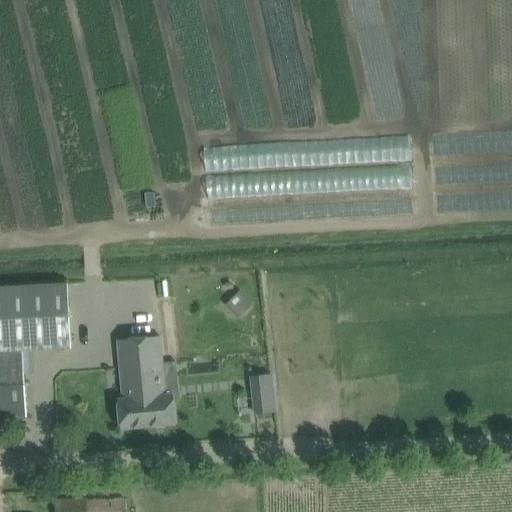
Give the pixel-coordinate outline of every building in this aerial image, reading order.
[(0,352),(71,349),(67,283),(0,286),(0,352)] [(256,350),(366,346),(363,284),(253,288),(256,350)] [(243,310),(251,302),(240,290),(232,298),(243,310)] [(120,400),(121,407),(122,427),(176,422),(174,395),(172,395),(172,391),(166,391),(161,337),(119,341),(125,400),(120,400)] [(0,354),(0,419),(27,418),(23,353),(0,354)] [(272,374),(252,376),(256,413),(276,411),(272,374)] [(56,501),(56,511),(127,511),(127,499),(56,501)]
